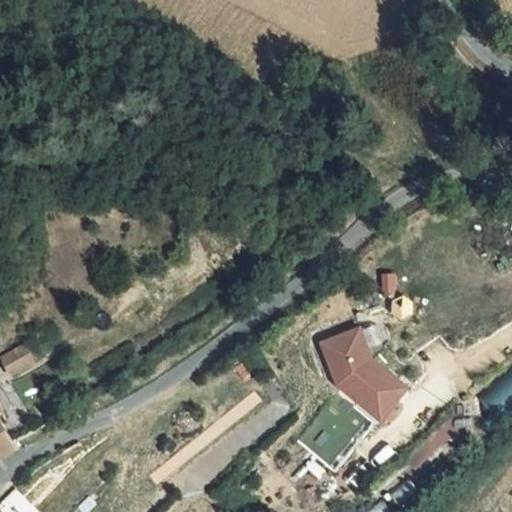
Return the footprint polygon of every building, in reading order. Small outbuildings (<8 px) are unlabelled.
[(363,336),(328,355),(343,385),(348,382),(357,389),(352,395),(390,426),(415,394),(379,365),(363,336)] [(27,341),(0,355),(0,356),(12,378),(39,363),(27,341)] [(511,401),(511,364),(482,398),(500,414),(511,401)] [(0,457),(16,449),(0,427),(0,457)] [(87,444),(79,448),(98,475),(105,471),(87,444)] [(413,479),(363,511),(395,511),(423,494),(413,479)]
